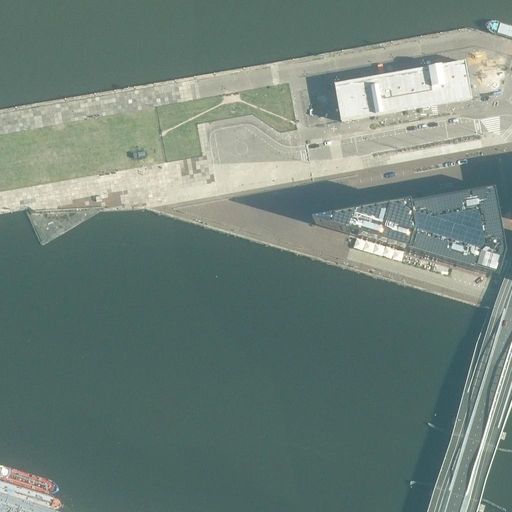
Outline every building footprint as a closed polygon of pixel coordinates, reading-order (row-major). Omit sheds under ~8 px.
[(473,100),(466,63),(335,86),(342,123),(428,108),(473,100)] [(315,225),(413,254),(500,279),(508,252),(498,191),(315,223),(315,224),(315,225)] [(483,329),(493,332),(495,325),(485,321),(483,329)] [(451,424),(462,428),(464,421),(453,417),(451,424)] [(492,437),(504,440),(506,433),(495,430),(492,437)] [(428,496),(439,499),(441,492),(430,489),(428,496)] [(471,509),(480,511),(482,511),(485,505),(473,502),(471,509)]
